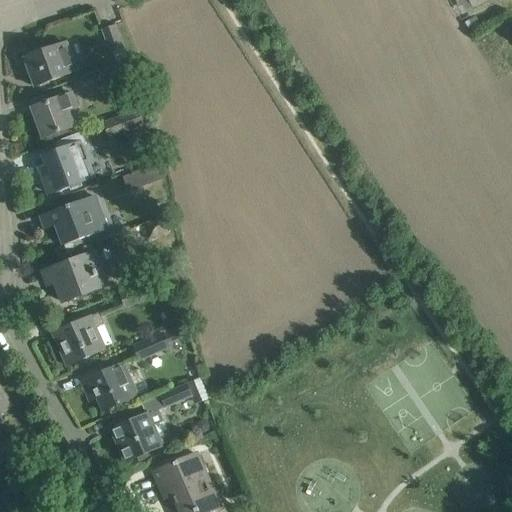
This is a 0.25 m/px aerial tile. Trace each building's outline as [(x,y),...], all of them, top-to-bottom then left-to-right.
[(101,30),(110,53),(124,48),(115,25),(101,30)] [(24,59),(35,87),(76,72),(66,43),(24,59)] [(104,84),(128,75),(123,63),(99,72),(104,84)] [(71,94),(50,102),(32,109),(43,138),(72,127),(66,111),(76,107),(71,94)] [(136,111),(105,122),(110,136),(141,124),(136,111)] [(43,156),(44,157),(47,167),(39,169),(49,194),(89,179),(83,162),(87,160),(81,142),(43,156)] [(128,192),(164,179),(158,164),(123,177),(128,192)] [(60,209),(41,216),(46,229),(56,226),(63,244),(64,246),(66,245),(68,252),(75,249),(91,243),(95,242),(93,236),(97,234),(109,230),(96,196),(84,200),(60,209)] [(161,217),(143,224),(148,239),(167,232),(161,217)] [(79,258),(43,272),(48,285),(55,283),(63,303),(109,285),(91,243),(75,249),(79,258)] [(125,308),(152,298),(147,285),(120,295),(125,308)] [(105,350),(96,329),(105,325),(99,313),(53,334),(59,345),(61,344),(69,364),(67,365),(68,367),(105,350)] [(139,360),(169,347),(163,334),(133,348),(139,360)] [(116,367),(81,383),(87,395),(90,403),(97,400),(103,412),(130,400),(139,396),(130,376),(129,374),(125,364),(117,368),(116,367)] [(185,385),(148,401),(152,412),(111,430),(125,463),(163,447),(154,426),(163,422),(159,411),(165,408),(166,408),(191,397),(185,385)] [(0,414),(13,406),(0,387),(0,414)] [(196,454),(154,473),(165,498),(173,495),(180,511),(209,511),(211,511),(220,508),(208,481),(196,454)]
